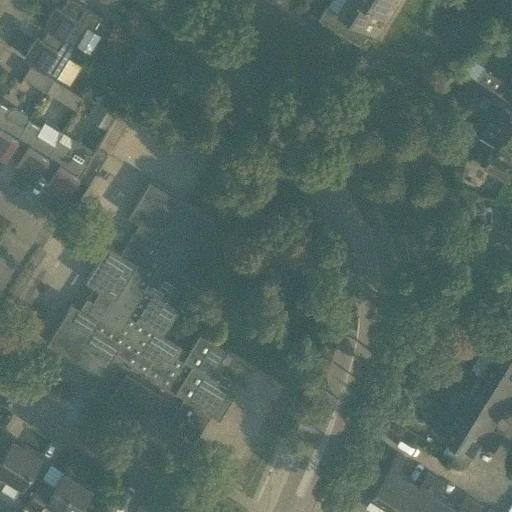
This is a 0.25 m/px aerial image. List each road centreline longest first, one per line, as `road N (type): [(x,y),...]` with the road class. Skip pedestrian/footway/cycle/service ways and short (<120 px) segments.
road 1 (tertiary): [(351,253),(340,215),(282,117),(158,0)]
road 2 (residential): [(120,511),(148,468),(0,379)]
road 3 (tertiary): [(329,424),(359,325),(351,253)]
road 4 (residential): [(351,253),(511,244)]
